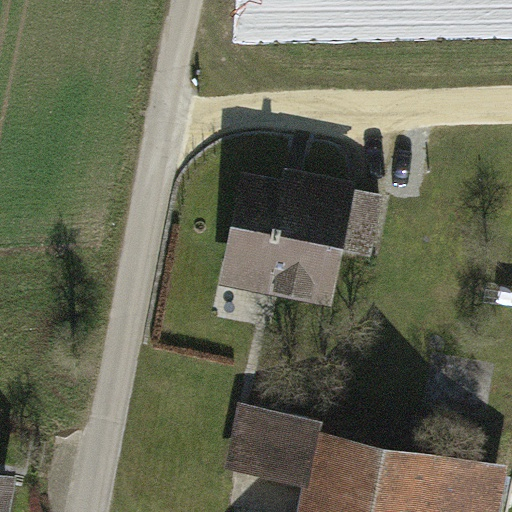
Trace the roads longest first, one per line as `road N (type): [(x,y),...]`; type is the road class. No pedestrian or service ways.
road 1 (unclassified): [(189,0),(86,511)]
road 2 (track): [(511,91),(167,101)]
